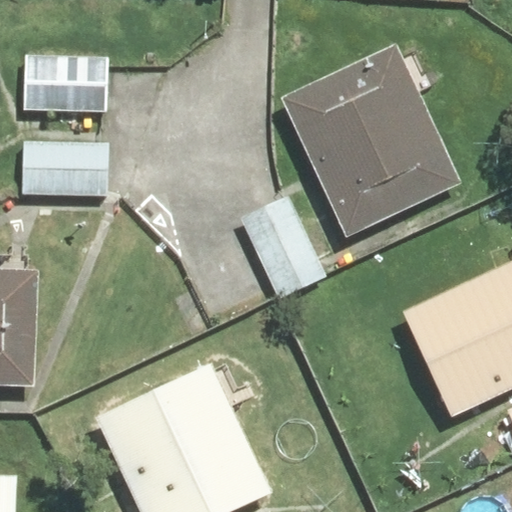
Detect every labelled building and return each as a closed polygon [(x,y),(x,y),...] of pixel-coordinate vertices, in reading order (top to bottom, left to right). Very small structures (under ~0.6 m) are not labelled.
[(407,43),(285,97),(346,234),(468,181),(407,43)] [(123,58),(30,53),(27,113),(120,118),(123,58)] [(117,201),(120,149),(31,143),(28,195),(117,201)] [(337,281),(298,198),(245,222),(284,306),(337,281)] [(511,263),(407,311),(453,414),(511,387),(511,263)] [(46,266),(0,265),(0,384),(44,385),(46,266)] [(222,362),(104,414),(147,511),(236,511),(280,493),(222,362)] [(0,511),(22,511),(23,474),(0,472),(0,511)]
